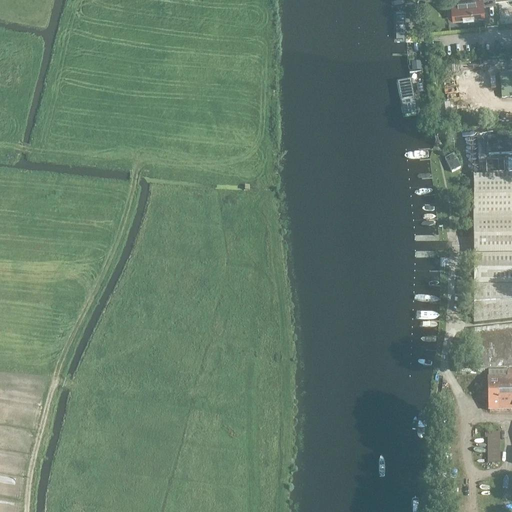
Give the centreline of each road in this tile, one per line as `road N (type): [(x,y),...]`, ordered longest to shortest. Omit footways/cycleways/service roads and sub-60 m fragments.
road 1 (track): [(50,382),(127,213),(136,166),(16,148)]
road 2 (track): [(28,511),(50,382),(140,384)]
